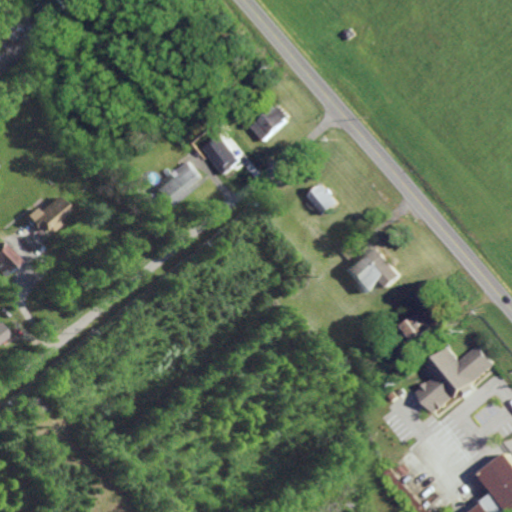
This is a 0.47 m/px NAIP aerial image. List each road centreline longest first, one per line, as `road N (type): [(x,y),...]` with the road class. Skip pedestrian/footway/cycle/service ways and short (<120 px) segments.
road 1 (residential): [(343,111),(0,392)]
road 2 (primary): [(246,0),(511,308)]
